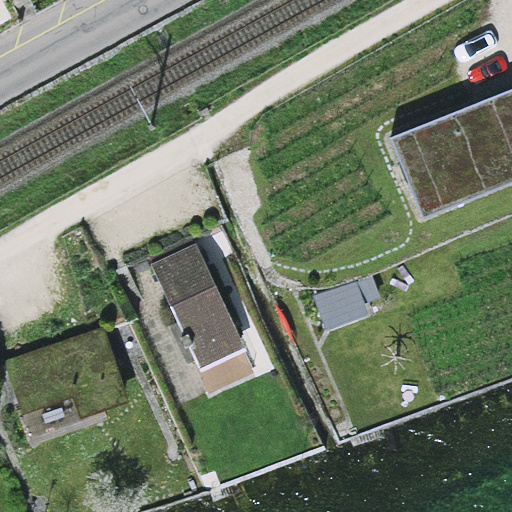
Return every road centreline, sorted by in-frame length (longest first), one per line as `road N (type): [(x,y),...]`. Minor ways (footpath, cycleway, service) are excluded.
road 1 (residential): [(446,0),(0,249)]
road 2 (tertiary): [(0,74),(135,0)]
